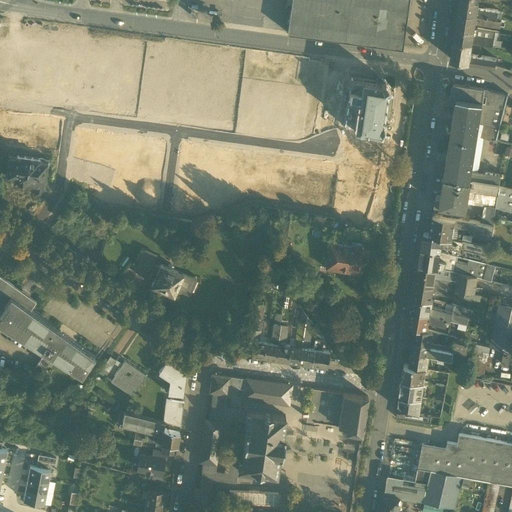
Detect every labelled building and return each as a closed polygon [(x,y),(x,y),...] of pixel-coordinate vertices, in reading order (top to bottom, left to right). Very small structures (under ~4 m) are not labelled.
[(401,46),(407,0),(286,0),(285,6),(290,7),(286,30),(401,46)] [(460,0),(458,10),(477,13),(478,6),(479,0),(476,0),(460,0)] [(498,9),(478,6),(477,13),(501,17),(502,12),(498,11),(498,9)] [(475,25),(476,20),(477,13),(458,10),(456,23),(475,26),(475,25)] [(501,17),(477,13),(476,20),(500,24),(501,17)] [(454,39),(472,42),(472,41),(473,34),(474,29),(456,26),(454,38),(454,39)] [(474,29),(473,34),(494,38),(495,31),(477,28),(474,29)] [(472,41),(493,45),(494,38),(473,34),(472,41)] [(451,59),(469,62),(471,50),(472,42),(454,39),(453,44),(452,53),(451,58),(451,59)] [(55,67),(51,97),(128,108),(136,51),(59,41),(55,67)] [(472,50),(471,50),(469,62),(495,66),(497,58),(471,54),(472,50)] [(23,93),(51,97),(55,67),(27,63),(23,93)] [(380,132),(382,118),(386,90),(390,87),(384,79),(380,82),(351,77),(344,126),(380,132)] [(231,89),(148,78),(144,110),(226,122),(231,89)] [(451,97),(457,98),(457,97),(482,101),(482,102),(504,107),(505,107),(508,94),(484,88),(453,83),(451,97)] [(394,91),(386,90),(382,118),(390,119),(394,91)] [(450,145),(446,167),(471,171),(477,134),(479,122),(482,102),(482,101),(457,97),(457,98),(451,135),(450,145)] [(301,107),(241,99),(238,123),(297,131),(301,107)] [(504,107),(482,102),(479,122),(499,127),(504,107)] [(9,115),(0,113),(0,134),(6,135),(9,115)] [(19,137),(31,139),(34,118),(22,116),(19,137)] [(45,120),(34,118),(31,139),(42,140),(45,120)] [(499,127),(479,122),(477,134),(484,136),(496,139),(499,127)] [(502,130),(499,138),(508,140),(510,133),(502,130)] [(98,135),(88,134),(87,138),(85,154),(95,156),(98,135)] [(484,136),(477,134),(471,171),(478,172),(484,136)] [(108,136),(98,135),(95,156),(105,157),(108,136)] [(80,149),(81,137),(74,136),(73,148),(80,149)] [(118,138),(108,136),(105,157),(115,158),(118,138)] [(81,137),(80,149),(79,155),(85,156),(85,154),(87,138),(81,137)] [(128,139),(118,138),(115,158),(125,160),(126,155),(127,143),(128,139)] [(137,161),(149,163),(152,142),(140,141),(139,145),(138,157),(137,161)] [(163,144),(152,142),(149,163),(160,164),(161,160),(163,148),(163,144)] [(183,168),(195,169),(198,148),(186,147),(186,151),(184,163),(183,168)] [(163,148),(161,160),(168,161),(169,149),(163,148)] [(210,150),(198,148),(195,169),(207,171),(207,166),(209,154),(210,150)] [(233,153),(221,152),(221,156),(219,168),(218,172),(230,174),(233,153)] [(356,152),(354,163),(375,166),(376,155),(356,152)] [(244,155),(233,153),(230,174),(241,176),(244,155)] [(36,194),(43,195),(45,181),(47,181),(50,162),(41,160),(42,158),(19,155),(19,157),(10,156),(7,175),(16,176),(15,181),(30,183),(30,182),(38,183),(36,194)] [(256,156),(244,155),(241,176),(253,177),(256,156)] [(267,158),(256,156),(253,177),(264,179),(266,164),(267,158)] [(291,161),(279,160),(278,166),(276,180),(288,182),(291,161)] [(302,163),(291,161),(288,182),(299,183),(302,163)] [(314,164),(302,163),(299,183),(311,185),(314,164)] [(354,163),(353,175),(373,178),(375,166),(354,163)] [(264,182),(270,183),(272,165),(266,164),(264,179),(264,182)] [(325,166),(314,164),(311,185),(322,187),(324,172),(325,166)] [(278,166),(272,165),(270,183),(276,183),(276,180),(278,166)] [(470,179),(471,171),(446,167),(445,175),(470,179)] [(478,172),(471,171),(470,179),(484,181),(485,173),(478,172)] [(330,173),(324,172),(322,187),(322,190),(328,191),(330,173)] [(336,174),(330,173),(328,191),(334,191),(336,174)] [(484,181),(500,184),(501,175),(485,173),(484,181)] [(137,181),(153,184),(154,178),(136,175),(135,181),(137,181)] [(353,175),(351,186),(372,189),(373,178),(353,175)] [(442,205),(466,208),(467,202),(469,188),(469,184),(470,179),(445,175),(442,196),(436,195),(434,204),(442,205)] [(473,188),(498,192),(500,184),(484,181),(470,179),(469,184),(472,185),(472,187),(473,188)] [(137,181),(135,192),(156,194),(157,184),(153,184),(137,181)] [(186,182),(185,188),(202,190),(203,190),(204,184),(186,182)] [(469,188),(467,202),(483,204),(496,206),(498,192),(473,188),(472,187),(472,185),(469,184),(469,188)] [(511,186),(500,184),(498,192),(496,206),(511,210),(511,186)] [(351,186),(350,198),(370,201),(372,189),(351,186)] [(181,188),(180,198),(200,200),(202,190),(185,188),(181,188)] [(154,204),(156,194),(135,192),(134,202),(150,204),(154,204)] [(199,210),(200,200),(180,198),(178,208),(182,208),(199,210)] [(350,198),(348,209),(367,212),(368,212),(370,201),(350,198)] [(150,210),(150,204),(134,202),(132,201),(132,207),(150,210)] [(480,221),(493,223),(494,216),(496,206),(483,204),(480,221)] [(199,210),(182,208),(181,214),(199,217),(200,211),(199,210)] [(367,212),(348,209),(347,215),(366,218),(367,212)] [(452,238),(454,225),(455,218),(433,214),(430,234),(443,236),(452,238)] [(480,221),(455,218),(454,225),(459,225),(474,228),(473,233),(491,236),(493,223),(480,221)] [(424,233),(421,248),(440,252),(443,236),(430,234),(424,233)] [(463,234),(462,241),(472,243),(473,235),(463,234)] [(488,263),(489,255),(492,255),(494,248),(489,247),(490,247),(472,243),(462,241),(457,239),(452,238),(443,236),(440,252),(488,263)] [(330,283),(336,285),(339,283),(339,281),(341,282),(341,278),(348,279),(351,277),(352,275),(358,276),(360,269),(364,270),(365,260),(361,260),(362,251),(360,251),(361,243),(345,240),(344,244),(338,243),(332,240),(331,240),(329,241),(327,244),(327,247),(328,249),(327,257),(321,257),(319,273),(324,274),(324,279),(328,280),(330,283)] [(421,248),(419,264),(436,267),(438,267),(440,252),(421,248)] [(145,249),(143,253),(155,258),(157,254),(145,249)] [(477,276),(484,278),(488,263),(440,252),(438,267),(459,272),(477,277),(477,276)] [(138,264),(150,269),(155,258),(143,253),(138,264)] [(164,290),(173,294),(178,285),(188,289),(193,278),(172,268),(173,265),(169,263),(167,266),(160,263),(159,267),(155,265),(150,276),(154,277),(151,285),(157,287),(156,290),(157,293),(160,294),(162,293),(164,290)] [(496,265),(488,263),(484,278),(492,280),(496,265)] [(419,264),(418,271),(435,274),(436,267),(419,264)] [(434,280),(457,284),(458,277),(459,272),(438,267),(436,267),(435,274),(434,280)] [(434,280),(435,274),(418,271),(416,283),(433,287),(434,280)] [(458,277),(476,282),(477,277),(459,272),(458,277)] [(0,327),(4,331),(6,328),(0,323),(0,275),(34,300),(29,307),(30,308),(36,300),(0,274),(0,327)] [(95,356),(30,308),(29,307),(34,300),(0,275),(0,323),(6,328),(81,375),(88,365),(95,356)] [(476,282),(458,277),(457,284),(475,288),(476,282)] [(433,287),(456,290),(457,284),(434,280),(433,287)] [(431,299),(432,293),(433,287),(416,283),(414,296),(431,299)] [(475,288),(457,284),(456,290),(464,292),(474,293),(475,288)] [(456,290),(433,287),(432,293),(455,297),(456,290)] [(474,293),(464,292),(463,298),(480,300),(481,294),(474,293)] [(411,310),(429,314),(430,308),(430,307),(431,301),(413,298),(411,310)] [(489,345),(506,349),(504,349),(501,363),(508,365),(511,350),(511,305),(499,302),(489,345)] [(255,317),(262,319),(265,305),(258,304),(255,317)] [(447,304),(446,311),(452,313),(451,320),(452,320),(467,324),(468,316),(459,314),(460,309),(459,308),(459,306),(447,304)] [(452,313),(446,311),(445,312),(430,308),(429,314),(451,320),(452,313)] [(298,326),(305,327),(307,316),(301,309),(298,326)] [(411,310),(409,323),(427,326),(428,320),(429,314),(411,310)] [(496,312),(487,310),(486,317),(495,319),(496,312)] [(273,322),(280,323),(281,317),(282,313),(275,312),(273,322)] [(451,320),(429,314),(428,320),(450,327),(452,320),(451,320)] [(313,323),(307,316),(305,327),(312,328),(313,323)] [(254,339),(258,339),(259,335),(262,323),(254,321),(251,339),(254,339)] [(272,342),(265,340),(263,356),(275,358),(280,323),(273,322),(271,338),(273,339),(272,342)] [(287,324),(280,323),(275,358),(287,360),(289,344),(282,343),(282,340),(285,341),(287,324)] [(297,345),(289,344),(287,360),(299,362),(305,327),(298,326),(295,342),(298,343),(297,345)] [(312,328),(305,327),(299,362),(311,363),(314,348),(306,347),(307,344),(309,344),(312,328)] [(415,327),(413,341),(430,344),(432,331),(427,330),(415,327)] [(251,354),(263,356),(265,340),(258,339),(254,339),(251,354)] [(316,339),(314,348),(311,363),(326,366),(329,350),(320,349),(322,340),(316,339)] [(453,350),(466,353),(467,342),(455,340),(453,350)] [(413,341),(411,351),(429,354),(430,348),(430,344),(413,341)] [(474,354),(487,357),(490,346),(476,342),(474,354)] [(453,352),(430,348),(429,354),(428,355),(433,356),(443,358),(452,359),(453,352)] [(411,351),(409,365),(426,368),(428,355),(429,354),(411,351)] [(35,368),(48,372),(55,361),(44,354),(35,368)] [(470,371),(483,374),(487,357),(474,354),(470,371)] [(103,367),(109,371),(114,363),(116,360),(110,356),(103,367)] [(168,392),(182,394),(185,372),(166,359),(159,371),(170,378),(168,392)] [(120,383),(134,392),(146,374),(125,360),(122,363),(120,366),(114,375),(121,380),(120,383)] [(404,364),(402,378),(424,382),(426,368),(409,365),(404,364)] [(228,386),(229,382),(230,375),(212,373),(210,390),(214,391),(226,392),(227,393),(228,386)] [(132,394),(134,392),(120,383),(121,380),(114,375),(111,380),(132,394)] [(241,377),(230,375),(229,382),(232,383),(232,387),(239,388),(241,377)] [(291,385),(244,377),(242,388),(241,396),(288,403),(291,385)] [(402,378),(399,394),(422,398),(424,382),(402,378)] [(224,405),(226,392),(214,391),(210,419),(222,421),(223,412),(224,405)] [(345,432),(362,435),(368,397),(343,393),(338,425),(346,426),(345,432)] [(419,412),(422,398),(399,394),(397,409),(419,413),(419,412)] [(165,421),(180,425),(184,401),(166,399),(164,410),(166,410),(165,421)] [(238,418),(244,419),(246,409),(224,405),(223,412),(239,415),(238,418)] [(237,466),(276,472),(279,453),(281,453),(284,434),(282,434),(285,415),(246,409),(244,419),(248,420),(242,456),(239,455),(237,466)] [(396,418),(430,424),(431,415),(419,412),(419,413),(397,409),(396,418)] [(122,424),(157,433),(162,434),(163,427),(164,421),(138,414),(124,411),(122,424)] [(216,461),(222,421),(210,419),(205,418),(200,459),(204,459),(216,461)] [(302,423),(301,435),(314,436),(315,423),(302,423)] [(163,442),(177,444),(179,431),(163,427),(162,434),(160,441),(163,442)] [(133,443),(161,448),(163,442),(160,441),(154,440),(142,438),(143,435),(135,433),(133,443)] [(511,484),(511,443),(459,433),(457,443),(447,442),(446,448),(422,443),(418,467),(431,469),(431,470),(463,476),(489,481),(511,484)] [(356,458),(358,442),(346,440),(344,448),(339,448),(338,455),(356,458)] [(168,451),(176,452),(177,444),(163,442),(161,448),(167,449),(168,451)] [(164,458),(166,458),(167,452),(153,449),(152,455),(164,458)] [(141,453),(141,455),(139,457),(138,460),(138,462),(138,465),(139,466),(138,468),(153,471),(154,471),(154,470),(162,472),(162,471),(163,462),(160,462),(161,458),(164,458),(152,455),(141,453)] [(38,454),(37,460),(49,462),(55,463),(56,457),(38,454)] [(214,470),(202,468),(199,488),(211,490),(213,477),(235,480),(237,466),(239,455),(232,454),(229,472),(214,470)] [(214,470),(216,461),(204,459),(202,468),(214,470)] [(48,468),(49,462),(37,460),(36,466),(48,468)] [(36,466),(30,464),(28,476),(48,480),(50,469),(48,468),(36,466)] [(431,469),(418,467),(415,480),(418,481),(418,486),(427,488),(431,470),(431,469)] [(151,478),(162,480),(163,471),(162,471),(162,472),(154,470),(154,471),(153,471),(151,478)] [(404,478),(387,475),(384,495),(401,497),(416,499),(416,500),(423,501),(423,502),(423,501),(455,508),(463,476),(431,470),(427,488),(418,486),(403,483),(404,478)] [(125,487),(136,490),(139,477),(128,475),(125,487)] [(28,476),(25,487),(46,491),(48,480),(28,476)] [(463,476),(461,485),(469,487),(471,478),(463,476)] [(482,511),(493,511),(500,483),(490,481),(482,511)] [(25,487),(23,499),(29,500),(44,503),(46,491),(25,487)] [(147,487),(144,505),(162,508),(165,489),(147,487)] [(193,506),(211,507),(213,490),(211,490),(199,488),(195,488),(193,506)] [(279,491),(230,488),(229,500),(278,503),(279,491)] [(52,493),(46,491),(44,503),(47,504),(50,504),(52,493)] [(75,504),(77,492),(71,491),(69,503),(75,504)] [(384,495),(381,511),(398,511),(401,497),(384,495)] [(44,503),(29,500),(28,506),(46,510),(47,504),(44,503)]
